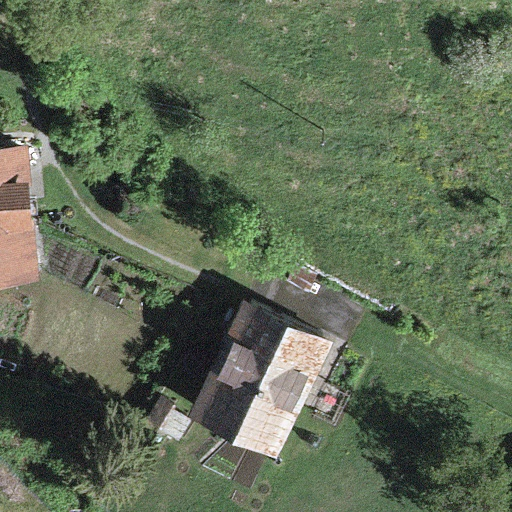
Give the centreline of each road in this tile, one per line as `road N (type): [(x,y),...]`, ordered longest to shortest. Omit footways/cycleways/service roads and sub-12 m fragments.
road 1 (track): [(511,362),(103,222),(61,168),(0,15)]
road 2 (track): [(274,511),(343,492),(471,411),(511,407)]
